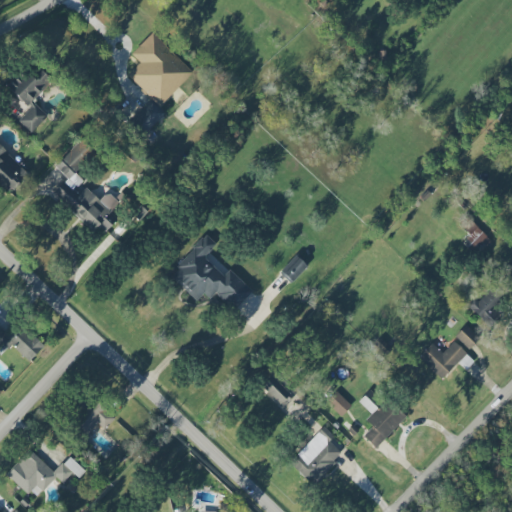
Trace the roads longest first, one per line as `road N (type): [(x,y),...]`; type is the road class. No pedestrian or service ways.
road 1 (residential): [(276,511),(0,249)]
road 2 (residential): [(403,511),(511,402)]
road 3 (residential): [(0,438),(93,335)]
